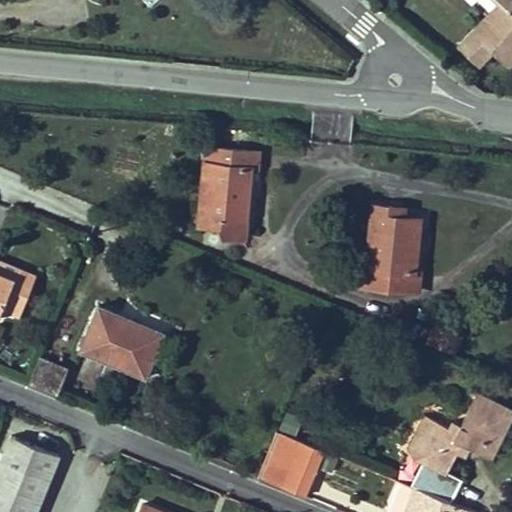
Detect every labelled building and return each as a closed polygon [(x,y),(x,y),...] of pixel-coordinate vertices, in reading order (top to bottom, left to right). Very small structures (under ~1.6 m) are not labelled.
[(511,0),(496,0),(499,2),(478,24),(482,27),(477,33),(473,30),(458,45),(479,65),(492,51),(509,66),(511,62),(511,0)] [(477,33),(482,27),(478,24),(473,30),(477,33)] [(199,224),(219,226),(222,235),(241,237),(243,233),(246,233),(251,167),(257,168),(259,151),(206,146),(199,224)] [(417,290),(418,271),(413,270),(418,218),(401,217),(391,216),(392,206),(372,204),(367,266),(365,286),(417,290)] [(392,206),(391,216),(401,217),(402,207),(392,206)] [(0,259),(0,272),(31,285),(36,274),(0,259)] [(0,311),(2,307),(19,314),(31,285),(0,272),(0,311)] [(80,348),(146,375),(164,331),(142,322),(140,327),(134,325),(136,320),(99,304),(80,348)] [(427,342),(454,352),(462,333),(435,323),(427,342)] [(57,394),(68,367),(40,355),(29,382),(57,394)] [(450,427),(426,414),(410,447),(426,455),(411,485),(415,487),(451,502),(460,478),(444,470),(456,448),(467,444),(490,456),(511,416),(494,406),(496,401),(477,392),(462,422),(454,419),(450,427)] [(511,409),(496,401),(494,406),(511,416),(511,414),(511,409)] [(302,440),(277,430),(257,475),(284,487),(302,440)] [(0,464),(0,511),(36,511),(60,455),(12,435),(0,464)] [(322,448),(302,440),(284,487),(303,495),(322,448)] [(404,511),(415,487),(411,485),(401,481),(388,511),(404,511)] [(470,511),(471,510),(451,502),(415,487),(404,511),(470,511)] [(163,511),(142,503),(138,511),(163,511)]
